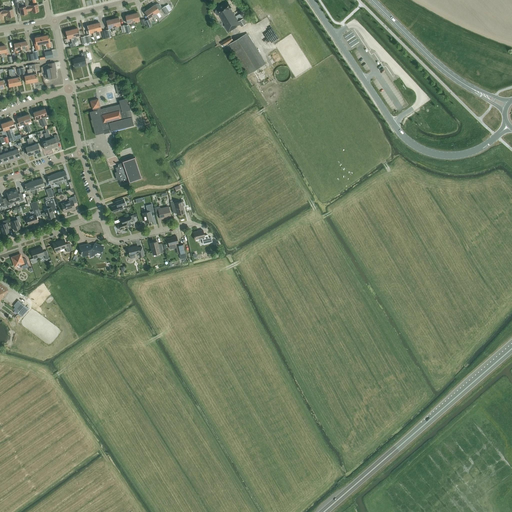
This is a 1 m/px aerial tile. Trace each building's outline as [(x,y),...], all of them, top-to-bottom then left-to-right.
[(27,11),(29,11),(28,6),(27,0),(24,0),(26,6),(19,8),(21,15),(27,14),(27,11)] [(231,7),(228,2),(216,10),(217,10),(216,11),(215,12),(217,15),(218,15),(219,14),(220,17),(222,20),(221,21),(228,32),(237,27),(236,26),(240,24),(230,8),(231,7)] [(28,6),(29,11),(32,10),(32,13),(39,12),(37,4),(28,6)] [(150,8),(156,17),(157,19),(159,18),(158,16),(156,13),(159,11),(161,9),(161,7),(159,4),(157,4),(155,5),(150,8)] [(153,19),(156,17),(150,8),(144,12),(149,18),(152,17),(153,19)] [(4,11),(5,16),(7,15),(7,18),(14,16),(13,9),(4,11)] [(137,13),(131,14),(133,22),(139,20),(137,13)] [(134,26),(133,22),(131,14),(125,16),(127,23),(130,23),(131,27),(134,26)] [(114,27),(115,30),(118,29),(117,26),(120,25),(118,17),(112,19),(114,27)] [(242,27),(247,24),(243,18),(238,21),(242,27)] [(112,30),(115,30),(114,27),(112,19),(106,21),(108,28),(111,28),(112,30)] [(94,37),(97,36),(94,24),(87,26),(89,33),(92,32),(94,37)] [(71,30),(75,43),(78,42),(76,37),(80,36),(78,28),(71,30)] [(75,43),(71,30),(65,31),(67,39),(71,38),(72,43),(70,44),(71,47),(76,46),(75,43)] [(247,33),(237,39),(229,44),(248,75),(266,64),(247,33)] [(41,36),(42,43),(46,43),(47,47),(51,47),(49,39),(48,39),(47,35),(44,36),(44,35),(41,36)] [(39,44),(42,43),(41,36),(40,36),(38,36),(38,37),(35,38),(36,41),(34,42),(36,49),(40,49),(39,44)] [(233,40),(231,37),(221,43),(223,47),(233,40)] [(26,41),(20,43),(21,49),(25,48),(26,51),(29,50),(28,45),(27,45),(26,41)] [(82,57),(73,59),(75,67),(82,65),(82,66),(86,65),(85,59),(87,58),(86,52),(81,53),(82,57)] [(56,69),(55,63),(48,64),(49,68),(46,68),(47,75),(45,75),(46,79),(47,78),(48,79),(56,77),(55,70),(56,69)] [(28,65),(29,69),(30,73),(30,75),(32,82),(38,81),(36,74),(33,74),(32,69),(35,68),(34,64),(28,65)] [(15,72),(13,73),(13,76),(15,85),(21,84),(20,77),(16,78),(15,72)] [(118,95),(126,93),(123,83),(115,85),(118,95)] [(93,111),(89,112),(95,135),(104,133),(103,131),(110,129),(111,131),(134,125),(132,117),(131,117),(130,115),(131,115),(127,98),(119,101),(120,105),(118,106),(118,105),(100,109),(100,107),(98,99),(90,101),(92,109),(93,109),(93,111)] [(45,108),(39,110),(44,126),(47,125),(44,117),(47,115),(45,108)] [(44,126),(39,110),(33,112),(36,119),(39,118),(43,130),(45,129),(44,126)] [(26,126),(29,132),(31,131),(29,125),(28,122),(31,121),(29,114),(23,116),(25,123),(26,126)] [(25,123),(23,116),(17,118),(20,125),(25,123)] [(12,120),(7,122),(12,137),(15,136),(13,131),(12,128),(15,127),(12,120)] [(12,137),(7,122),(1,124),(3,131),(7,130),(8,132),(10,138),(12,137)] [(51,139),(49,132),(47,128),(45,129),(46,133),(51,148),(57,146),(56,143),(60,142),(57,134),(54,135),(55,138),(51,139)] [(45,150),(51,148),(46,133),(45,133),(44,133),(46,140),(42,142),(45,150)] [(31,142),(28,143),(29,146),(26,147),(28,156),(34,154),(32,145),(31,142)] [(33,142),(31,142),(32,145),(34,154),(40,152),(38,143),(34,145),(33,142)] [(3,164),(9,162),(6,153),(3,154),(1,150),(0,147),(0,146),(0,154),(0,155),(3,164)] [(21,158),(18,149),(14,150),(13,146),(10,147),(11,151),(15,160),(21,158)] [(9,162),(15,160),(11,151),(8,152),(7,148),(4,149),(6,153),(9,162)] [(118,176),(120,183),(129,180),(129,182),(141,178),(134,157),(122,161),(123,162),(117,164),(118,165),(117,165),(118,166),(118,167),(115,168),(117,172),(115,173),(116,177),(118,176)] [(56,173),(59,184),(62,183),(61,180),(67,178),(65,173),(66,173),(65,171),(59,173),(59,172),(56,173)] [(57,185),(59,184),(56,173),(53,174),(53,175),(47,177),(48,179),(50,184),(56,182),(57,185)] [(33,181),(36,189),(37,191),(39,190),(38,188),(44,186),(43,181),(42,178),(36,181),(36,180),(33,181)] [(36,189),(33,181),(30,182),(24,185),(25,187),(27,192),(31,191),(32,193),(35,192),(34,190),(36,189)] [(11,190),(15,201),(18,200),(19,202),(24,200),(22,194),(19,195),(16,188),(11,190)] [(6,200),(8,205),(13,204),(12,202),(15,201),(11,190),(6,192),(8,199),(6,200)] [(77,202),(75,196),(69,198),(70,201),(61,204),(64,212),(75,208),(73,203),(77,202)] [(53,199),(46,201),(45,202),(48,208),(44,209),(47,218),(50,217),(51,218),(54,217),(51,209),(56,207),(53,199)] [(121,204),(125,202),(124,199),(117,201),(118,205),(112,206),(114,213),(123,210),(121,204)] [(26,218),(28,225),(35,223),(38,222),(36,216),(41,215),(37,201),(31,203),(35,215),(26,218)] [(174,202),(170,203),(173,213),(176,212),(177,215),(184,213),(183,206),(184,206),(183,201),(175,203),(174,202)] [(154,211),(152,204),(146,206),(147,212),(143,213),(145,223),(152,221),(150,212),(154,211)] [(160,209),(160,206),(154,208),(156,215),(159,214),(160,219),(171,216),(168,207),(160,209)] [(135,220),(133,215),(120,219),(121,222),(117,223),(120,230),(128,227),(130,226),(131,225),(130,222),(135,220)] [(21,222),(19,216),(16,217),(17,219),(11,221),(14,230),(20,228),(18,223),(21,222)] [(8,220),(5,221),(3,221),(4,224),(0,225),(3,234),(9,232),(7,226),(10,226),(8,220)] [(204,236),(203,230),(193,232),(195,240),(202,238),(203,244),(209,242),(213,241),(212,238),(208,239),(207,235),(204,236)] [(179,246),(178,243),(176,236),(167,239),(169,245),(170,249),(176,248),(175,247),(179,246)] [(66,244),(64,239),(53,243),(55,251),(65,247),(67,252),(72,250),(69,243),(66,244)] [(160,253),(164,252),(161,243),(158,244),(157,242),(150,244),(153,254),(160,252),(160,253)] [(89,245),(89,244),(80,247),(82,255),(89,254),(89,255),(91,257),(94,255),(94,254),(101,255),(103,247),(94,244),(94,245),(89,245)] [(138,248),(138,246),(128,248),(130,259),(135,258),(134,254),(139,253),(140,257),(144,256),(142,247),(138,248)] [(43,252),(42,247),(31,251),(34,258),(44,255),(46,259),(49,258),(47,251),(43,252)] [(22,261),(20,254),(12,257),(15,266),(21,264),(22,268),(23,269),(29,267),(26,259),(22,261)] [(0,301),(9,290),(1,284),(0,285),(0,301)] [(17,309),(19,311),(17,313),(21,317),(28,309),(27,308),(22,303),(17,309)]
